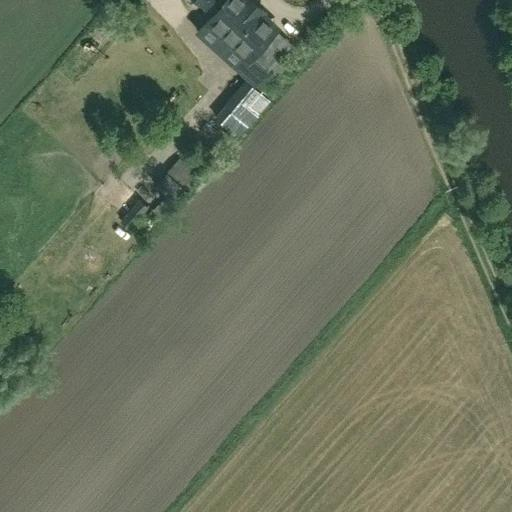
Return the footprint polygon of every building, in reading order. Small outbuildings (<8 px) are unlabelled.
[(215,12),(209,18),(228,35),(225,38),(245,56),(248,53),(251,56),(253,55),(250,52),(261,40),(264,42),(276,29),(259,14),(260,12),(246,0),(245,0),(245,1),(244,0),(198,0),(202,3),(203,2),(215,12)] [(267,74),(274,80),(288,64),(281,58),(267,74)] [(246,80),(214,114),(237,134),(268,100),(246,80)] [(130,228),(149,206),(140,198),(121,220),(130,228)] [(159,206),(141,220),(149,230),(167,216),(159,206)]
